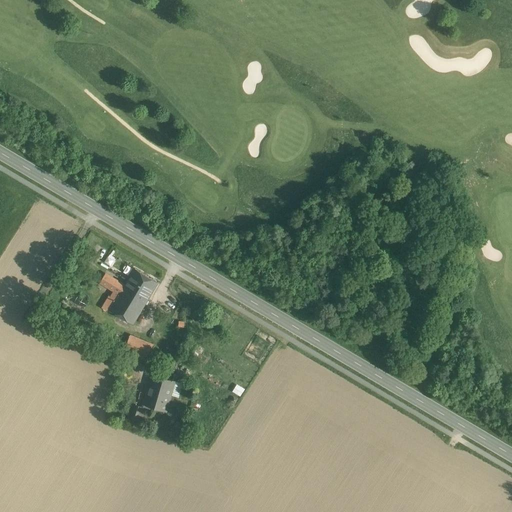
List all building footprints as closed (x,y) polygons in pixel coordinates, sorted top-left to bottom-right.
[(158,283),(135,269),(125,286),(125,287),(148,301),(158,283)] [(119,297),(125,287),(125,286),(106,274),(101,283),(117,293),(116,295),(119,297)] [(125,287),(119,297),(110,311),(133,325),(148,301),(125,287)] [(152,349),(136,342),(137,338),(131,336),(126,349),(148,358),(152,349)] [(175,382),(153,375),(144,406),(166,412),(175,382)] [(233,392),(241,396),(245,389),(237,384),(233,392)] [(142,408),(135,406),(130,421),(136,424),(142,408)]
